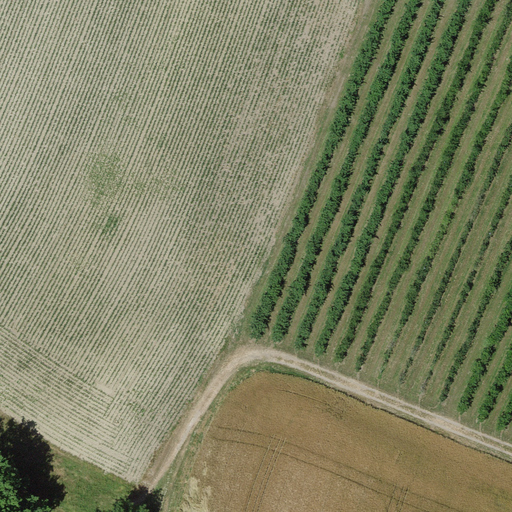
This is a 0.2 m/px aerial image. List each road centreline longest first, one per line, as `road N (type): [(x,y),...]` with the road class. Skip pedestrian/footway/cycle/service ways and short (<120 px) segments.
road 1 (track): [(165,511),(197,420),(237,364),(298,364),(511,454)]
road 2 (track): [(0,427),(124,511)]
